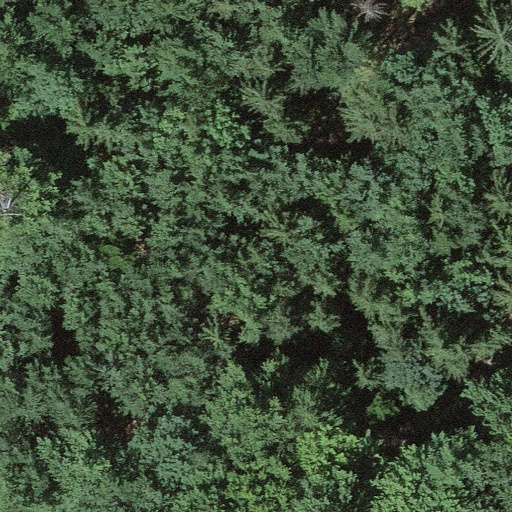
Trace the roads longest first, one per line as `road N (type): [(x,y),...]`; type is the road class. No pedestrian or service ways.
road 1 (track): [(511,137),(0,138)]
road 2 (track): [(511,367),(282,511)]
